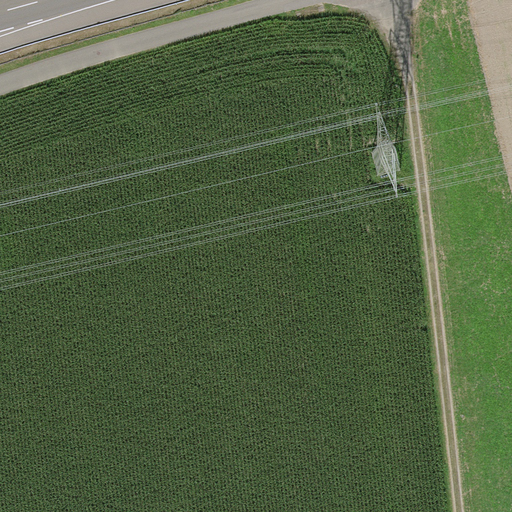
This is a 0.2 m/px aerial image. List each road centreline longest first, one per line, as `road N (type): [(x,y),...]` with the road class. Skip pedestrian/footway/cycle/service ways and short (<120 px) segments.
road 1 (track): [(455,511),(391,0)]
road 2 (unclassified): [(302,0),(95,52),(0,86)]
